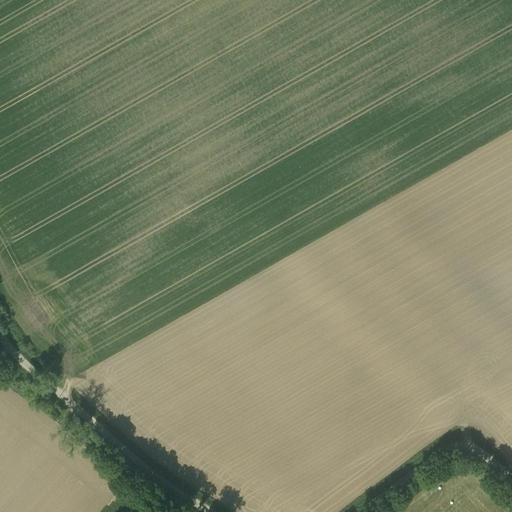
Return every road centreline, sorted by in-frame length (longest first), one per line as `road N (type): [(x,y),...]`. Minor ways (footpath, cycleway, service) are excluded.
road 1 (unclassified): [(0,329),(29,367),(211,511)]
road 2 (unclassified): [(355,511),(460,439),(475,441),(511,472)]
